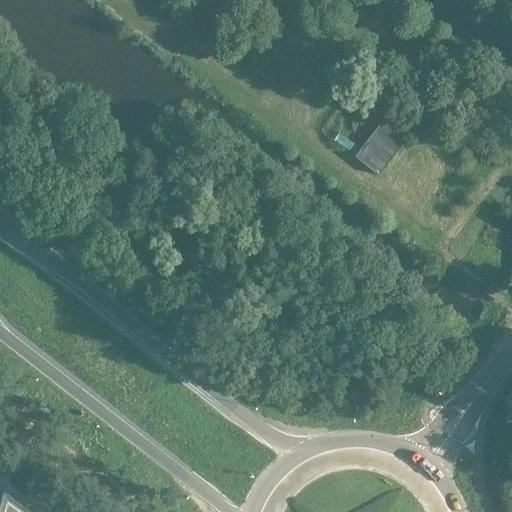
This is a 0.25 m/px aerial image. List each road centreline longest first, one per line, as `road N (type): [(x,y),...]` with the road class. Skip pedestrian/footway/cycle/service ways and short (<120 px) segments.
road 1 (secondary): [(298,454),(0,224)]
road 2 (secondary): [(0,333),(228,511)]
road 3 (tertiary): [(422,460),(511,348)]
road 4 (secondary): [(422,460),(370,439),(342,438),(298,454)]
